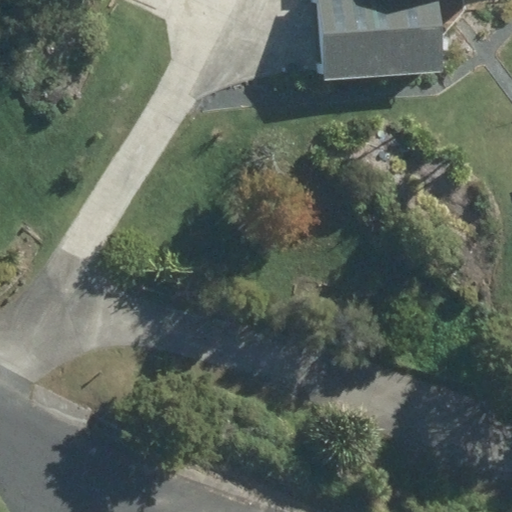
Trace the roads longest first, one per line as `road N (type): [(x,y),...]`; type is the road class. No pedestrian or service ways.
road 1 (track): [(0,374),(92,330),(233,329),(469,430),(511,437)]
road 2 (track): [(0,338),(89,222),(233,0)]
road 3 (unclassified): [(0,414),(228,511)]
